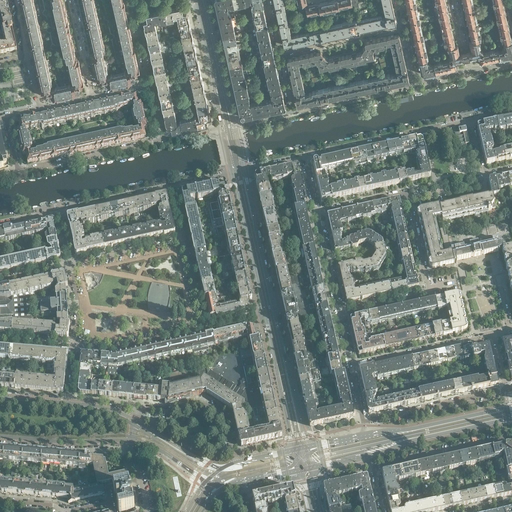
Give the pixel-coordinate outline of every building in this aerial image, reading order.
[(64,3),(64,2),(63,1),(62,0),(52,0),(53,1),(51,2),(52,3),(53,4),(55,9),(64,7),(64,4),(64,3)] [(235,11),(234,5),(232,0),(214,0),(215,0),(215,1),(216,2),(219,15),(234,12),(235,11)] [(339,8),(337,0),(334,0),(331,1),(333,9),(339,8)] [(359,7),(357,0),(350,0),(352,5),(352,8),(359,7)] [(416,5),(415,3),(415,1),(414,1),(413,0),(404,0),(405,1),(407,9),(406,10),(407,11),(408,13),(416,11),(415,5),(416,5)] [(474,10),(474,8),(474,6),(473,6),(471,0),(463,2),(463,4),(463,5),(464,7),(465,14),(465,16),(466,17),(466,18),(475,17),(474,11),(474,10)] [(503,5),(502,0),(493,0),(494,1),(493,1),(494,5),(495,5),(496,11),(504,9),(504,7),(504,6),(503,5)] [(96,8),(96,6),(94,6),(93,1),(83,3),(84,6),(83,7),(83,8),(84,8),(86,15),(96,13),(95,9),(96,8)] [(333,9),(331,1),(324,2),(326,11),(333,9)] [(393,9),(391,1),(382,3),(384,10),(388,9),(388,10),(393,9)] [(326,11),(324,2),(318,4),(320,12),(326,11)] [(307,15),(305,6),(305,4),(298,5),(301,19),(308,18),(307,15)] [(320,12),(318,4),(312,5),(313,12),(317,11),(318,12),(320,12)] [(11,19),(11,18),(8,5),(0,6),(0,11),(2,20),(11,19)] [(35,12),(36,11),(36,10),(34,9),(33,5),(24,7),(26,19),(36,17),(35,12)] [(128,21),(126,14),(124,5),(114,7),(113,8),(113,10),(115,10),(116,13),(114,14),(115,18),(117,18),(118,21),(116,22),(116,23),(118,24),(128,21)] [(313,12),(312,5),(305,6),(307,15),(309,14),(309,13),(313,12)] [(187,12),(186,7),(185,7),(184,6),(175,8),(174,8),(172,8),(173,15),(178,15),(177,14),(187,12)] [(265,17),(263,6),(254,8),(255,13),(255,14),(257,21),(261,20),(260,18),(265,17)] [(285,14),(284,10),(285,9),(285,6),(275,8),(277,15),(285,14)] [(449,18),(448,13),(447,10),(448,9),(447,8),(446,6),(438,8),(439,14),(438,14),(439,18),(440,18),(441,24),(450,22),(449,21),(450,19),(449,18)] [(67,20),(65,12),(66,12),(66,10),(65,10),(64,7),(55,9),(56,15),(54,16),(55,17),(56,18),(57,22),(67,20)] [(174,18),(173,15),(172,8),(168,9),(167,10),(164,11),(166,20),(174,18)] [(507,21),(506,16),(505,13),(506,12),(505,11),(504,9),(496,11),(497,17),(496,17),(497,21),(498,21),(499,27),(508,25),(507,23),(508,22),(507,21)] [(166,20),(164,11),(161,11),(159,11),(156,12),(157,19),(158,21),(166,20)] [(419,21),(419,19),(418,17),(417,17),(416,11),(408,13),(408,15),(408,16),(409,17),(410,25),(410,26),(411,28),(411,29),(420,27),(418,21),(419,21)] [(157,19),(156,12),(153,12),(153,13),(152,13),(143,15),(143,16),(144,21),(152,19),(153,20),(157,19)] [(189,18),(188,15),(188,16),(187,14),(187,12),(177,14),(178,15),(179,21),(189,18)] [(235,34),(233,27),(232,20),(235,19),(234,12),(219,15),(220,22),(227,21),(229,28),(222,29),(223,37),(231,35),(231,36),(235,35),(235,34)] [(97,21),(99,20),(98,18),(97,18),(96,13),(86,15),(89,28),(98,26),(97,21)] [(288,21),(287,17),(286,18),(285,14),(277,15),(279,23),(288,21)] [(396,21),(394,16),(390,17),(390,15),(386,16),(387,18),(385,18),(386,24),(395,22),(396,22),(396,21)] [(386,24),(385,18),(383,17),(381,17),(381,16),(376,17),(377,21),(379,21),(380,26),(386,24)] [(37,23),(36,17),(26,19),(27,22),(26,22),(27,26),(28,26),(37,23)] [(268,25),(267,22),(266,22),(265,17),(260,18),(261,20),(257,21),(256,21),(258,30),(263,29),(263,31),(268,30),(267,25),(268,25)] [(380,26),(379,21),(377,21),(376,17),(370,18),(371,23),(372,22),(373,27),(380,26)] [(478,27),(478,25),(477,22),(476,23),(475,17),(466,18),(467,20),(466,22),(467,23),(469,30),(468,32),(470,33),(470,35),(478,33),(477,27),(478,27)] [(12,27),(11,20),(11,19),(11,18),(11,19),(2,20),(4,29),(12,27)] [(190,26),(189,22),(189,21),(189,22),(189,18),(179,21),(180,24),(179,25),(179,28),(190,26)] [(373,27),(372,22),(371,23),(370,18),(363,20),(365,29),(373,27)] [(154,26),(153,20),(152,19),(144,21),(144,24),(144,25),(145,28),(154,26)] [(70,32),(67,20),(57,22),(58,26),(57,27),(57,29),(59,29),(60,34),(70,32)] [(365,29),(363,20),(356,21),(357,26),(356,26),(357,31),(365,29)] [(129,28),(129,26),(130,25),(129,21),(128,21),(118,24),(120,30),(129,28)] [(229,28),(227,21),(220,22),(222,29),(229,28)] [(288,28),(287,24),(289,24),(288,21),(279,23),(280,30),(288,28)] [(357,31),(356,26),(357,26),(356,21),(349,23),(351,32),(354,31),(355,31),(357,31)] [(452,34),(451,29),(451,27),(451,25),(450,24),(450,22),(441,24),(443,30),(442,30),(442,32),(443,35),(444,34),(445,40),(453,38),(453,37),(454,35),(452,34)] [(41,34),(41,33),(40,30),(39,30),(38,26),(40,25),(39,24),(37,23),(28,26),(31,43),(41,41),(43,40),(42,38),(40,37),(40,35),(41,34)] [(351,32),(349,23),(341,24),(342,29),(344,29),(345,33),(351,32)] [(345,33),(344,29),(342,29),(341,24),(334,26),(335,31),(334,31),(335,35),(345,33)] [(510,37),(510,34),(509,29),(509,28),(508,27),(508,25),(499,27),(501,33),(500,33),(501,37),(502,37),(503,42),(504,43),(511,41),(511,39),(511,38),(510,37)] [(101,38),(100,33),(101,32),(101,30),(99,30),(98,26),(89,28),(90,35),(90,36),(90,37),(91,37),(91,40),(101,38)] [(157,33),(156,30),(155,30),(154,26),(145,28),(145,31),(146,31),(146,33),(146,32),(147,35),(157,33)] [(192,33),(191,29),(191,30),(190,26),(179,28),(180,31),(181,31),(182,35),(192,33)] [(335,35),(334,31),(335,31),(334,26),(327,27),(329,36),(335,35)] [(13,33),(12,28),(12,27),(4,29),(3,29),(4,35),(13,33)] [(329,36),(327,27),(320,29),(320,30),(321,34),(322,34),(323,38),(325,38),(326,38),(326,37),(329,36)] [(423,37),(422,35),(422,33),(421,33),(420,27),(411,29),(412,31),(411,32),(412,33),(414,41),(413,42),(414,44),(415,45),(423,43),(422,38),(423,37)] [(132,40),(129,28),(120,30),(121,35),(119,36),(120,38),(121,38),(122,42),(132,40)] [(291,35),(290,32),(289,32),(288,28),(280,30),(282,37),(291,35)] [(271,42),(268,30),(263,31),(263,29),(258,30),(262,46),(266,45),(266,43),(271,42)] [(323,38),(322,34),(321,34),(320,30),(313,32),(315,40),(323,38)] [(73,41),(72,39),(71,39),(70,32),(60,34),(61,38),(60,39),(60,41),(62,41),(63,47),(73,45),(72,41),(73,41)] [(315,40),(313,32),(309,32),(310,34),(306,35),(308,42),(315,40)] [(17,50),(13,33),(4,35),(6,45),(4,45),(2,45),(1,44),(0,44),(0,54),(16,51),(16,50),(17,50)] [(157,40),(156,36),(157,36),(157,33),(147,35),(147,38),(148,39),(147,39),(148,42),(157,40)] [(193,40),(192,36),(193,36),(192,33),(182,35),(183,38),(182,39),(183,42),(193,40)] [(480,38),(479,35),(480,35),(479,33),(478,33),(470,35),(471,41),(479,40),(480,38)] [(235,39),(234,38),(239,37),(238,34),(235,34),(235,35),(231,36),(231,35),(223,37),(225,44),(235,41),(235,39)] [(308,42),(306,35),(303,35),(303,34),(299,35),(301,43),(308,42)] [(400,42),(399,35),(398,34),(386,36),(387,41),(387,42),(387,44),(391,44),(392,44),(392,45),(396,44),(396,43),(400,42)] [(294,41),(293,37),(292,38),(291,35),(282,37),(284,45),(292,43),(292,44),(292,43),(292,41),(294,41)] [(301,43),(299,35),(295,36),(293,37),(294,41),(292,41),(292,43),(293,45),(301,43)] [(387,44),(387,42),(387,41),(386,36),(376,39),(377,44),(376,44),(377,48),(377,49),(382,48),(382,47),(387,45),(387,44)] [(104,46),(104,44),(102,44),(101,38),(91,40),(92,44),(91,44),(92,46),(93,46),(94,53),(102,51),(104,51),(103,47),(104,46)] [(455,45),(454,41),(453,38),(445,40),(444,40),(444,43),(445,42),(446,46),(448,47),(455,45)] [(377,48),(376,44),(377,44),(376,39),(365,41),(364,42),(365,46),(368,47),(368,49),(367,50),(368,53),(372,52),(372,49),(377,48)] [(135,51),(134,47),(132,40),(122,42),(123,47),(122,48),(122,50),(124,50),(125,55),(135,53),(135,51)] [(160,47),(159,44),(158,44),(157,40),(148,42),(149,45),(149,47),(150,49),(160,47)] [(195,47),(194,44),(193,40),(183,42),(183,45),(184,45),(185,49),(195,47)] [(479,47),(478,42),(479,42),(479,40),(471,41),(469,42),(470,49),(479,47)] [(43,47),(41,41),(31,43),(32,47),(33,49),(43,47)] [(241,47),(240,44),(235,45),(236,44),(235,41),(225,44),(227,51),(234,49),(234,48),(238,47),(238,48),(241,47)] [(510,56),(511,53),(511,42),(511,43),(511,41),(504,43),(505,48),(506,49),(506,50),(505,50),(504,49),(498,50),(500,58),(502,58),(503,58),(505,57),(510,56)] [(273,50),(272,46),(272,47),(271,42),(266,43),(266,45),(262,46),(264,55),(268,54),(269,56),(274,55),(273,50)] [(402,51),(400,42),(396,43),(396,44),(392,45),(393,48),(392,48),(392,52),(394,51),(397,50),(397,52),(402,51)] [(426,53),(426,51),(425,49),(423,43),(415,45),(415,47),(415,48),(416,50),(417,57),(417,58),(418,60),(418,61),(426,60),(427,59),(425,54),(426,53)] [(457,44),(455,45),(448,47),(448,49),(449,49),(450,53),(459,51),(457,44)] [(75,57),(74,50),(74,49),(74,48),(73,48),(73,45),(63,47),(64,52),(63,53),(63,55),(65,55),(66,59),(68,59),(75,57)] [(368,53),(367,50),(368,49),(368,47),(365,46),(361,52),(364,54),(363,54),(364,59),(369,58),(369,59),(374,58),(372,52),(368,53)] [(44,55),(46,54),(45,52),(44,52),(43,47),(33,49),(36,62),(45,59),(44,55)] [(160,54),(159,50),(161,50),(160,47),(150,49),(151,52),(150,52),(151,53),(150,53),(151,56),(160,54)] [(196,54),(195,50),(196,50),(196,49),(195,49),(195,47),(185,49),(186,53),(185,53),(186,56),(196,54)] [(240,55),(238,48),(238,47),(234,48),(234,49),(227,51),(228,57),(228,58),(240,55)] [(466,58),(469,57),(477,56),(479,56),(479,61),(479,62),(481,63),(482,62),(488,61),(486,52),(483,53),(483,52),(479,50),(479,47),(470,49),(471,51),(470,51),(469,51),(469,52),(462,53),(461,53),(460,54),(459,54),(459,51),(450,53),(451,56),(449,60),(449,61),(446,61),(448,70),(454,68),(455,69),(456,67),(456,66),(455,62),(455,60),(463,59),(466,58)] [(404,57),(402,51),(397,52),(397,50),(394,51),(394,55),(393,56),(394,59),(404,57)] [(500,58),(498,50),(497,50),(494,51),(494,50),(490,51),(490,52),(486,52),(488,61),(489,61),(491,60),(497,59),(499,59),(500,58)] [(103,57),(102,51),(94,53),(93,53),(94,56),(93,56),(93,57),(92,57),(93,59),(94,62),(103,60),(102,58),(103,57)] [(320,58),(322,55),(321,52),(320,51),(309,54),(310,59),(311,58),(312,62),(317,61),(318,64),(322,63),(322,60),(321,59),(320,58)] [(365,61),(364,59),(363,54),(364,54),(361,52),(354,54),(355,62),(360,61),(360,62),(365,61)] [(138,65),(135,53),(125,55),(126,60),(125,61),(125,63),(127,63),(128,67),(129,67),(138,65)] [(163,61),(162,58),(161,58),(160,54),(151,56),(152,59),(152,61),(153,61),(153,63),(163,61)] [(198,61),(197,58),(196,54),(186,56),(186,59),(187,59),(188,63),(198,61)] [(276,66),(274,55),(269,56),(268,54),(264,55),(267,70),(272,69),(271,67),(276,66)] [(312,63),(312,62),(311,58),(310,59),(309,54),(299,56),(300,61),(301,61),(301,63),(302,64),(307,63),(308,64),(312,63)] [(355,62),(354,54),(345,55),(347,65),(351,64),(351,63),(355,62)] [(241,63),(240,55),(228,58),(230,65),(237,63),(237,64),(242,63),(241,63)] [(327,62),(328,59),(322,55),(320,58),(321,59),(322,60),(322,63),(318,64),(319,70),(324,69),(323,68),(328,67),(327,62)] [(347,65),(345,55),(336,57),(338,66),(342,65),(343,66),(347,65)] [(301,63),(301,61),(300,61),(299,56),(288,58),(287,58),(287,59),(288,66),(293,65),(293,66),(297,66),(297,65),(298,64),(301,63)] [(80,63),(79,59),(77,59),(76,57),(75,57),(68,59),(69,64),(70,65),(70,66),(79,64),(79,63),(80,63)] [(338,66),(336,57),(328,59),(327,62),(328,67),(329,69),(333,68),(333,67),(338,66)] [(405,63),(404,57),(394,59),(395,62),(396,62),(397,66),(400,65),(400,64),(405,63)] [(47,67),(48,66),(48,64),(46,64),(45,59),(36,62),(37,68),(36,68),(37,72),(38,72),(38,74),(48,72),(47,67)] [(105,67),(107,67),(107,65),(105,64),(104,60),(103,60),(94,62),(97,74),(106,72),(105,67)] [(436,72),(434,65),(428,66),(428,67),(427,67),(427,66),(427,65),(426,60),(418,61),(419,63),(418,65),(419,66),(421,71),(426,75),(431,73),(433,74),(434,73),(436,72)] [(163,68),(163,65),(164,64),(163,61),(153,63),(154,66),(154,67),(153,67),(154,70),(163,68)] [(200,68),(199,64),(198,61),(188,63),(190,70),(200,68)] [(448,70),(446,61),(442,62),(442,61),(438,62),(438,63),(435,64),(434,65),(436,72),(437,73),(438,72),(445,70),(447,71),(448,70)] [(241,67),(240,67),(245,65),(244,62),(241,63),(242,63),(237,64),(237,63),(230,65),(231,72),(242,70),(241,67)] [(407,72),(405,63),(400,64),(400,65),(397,66),(396,66),(396,69),(398,69),(398,73),(402,72),(402,73),(407,72)] [(82,77),(79,64),(70,66),(69,67),(70,71),(69,72),(69,74),(71,74),(72,78),(73,79),(82,77)] [(21,76),(23,76),(23,80),(23,81),(24,85),(26,84),(23,65),(17,66),(17,68),(14,68),(13,67),(11,67),(11,70),(16,69),(16,73),(21,73),(21,76)] [(138,74),(137,72),(140,71),(139,67),(138,67),(138,65),(129,67),(130,72),(132,79),(134,79),(135,78),(135,76),(134,76),(134,75),(138,74)] [(300,72),(299,69),(298,69),(297,66),(293,66),(293,65),(288,66),(290,75),(295,74),(295,73),(299,72),(300,72)] [(278,74),(278,72),(277,72),(276,66),(271,67),(272,69),(267,70),(269,79),(274,78),(274,80),(279,79),(278,74)] [(165,75),(163,68),(154,70),(156,77),(165,75)] [(201,75),(200,71),(200,68),(190,70),(191,74),(190,74),(190,77),(201,75)] [(247,76),(247,72),(242,73),(242,72),(242,70),(231,72),(232,72),(233,79),(240,78),(240,76),(244,75),(244,76),(247,76)] [(132,81),(132,79),(130,72),(127,72),(126,71),(124,71),(124,73),(122,73),(124,83),(127,82),(127,83),(129,83),(129,82),(132,81)] [(50,80),(51,79),(51,77),(49,77),(48,72),(38,74),(41,87),(50,85),(51,84),(50,80)] [(108,84),(106,77),(107,77),(106,72),(97,74),(97,77),(97,78),(97,79),(98,79),(98,80),(100,80),(100,82),(104,82),(104,84),(105,85),(106,85),(108,84)] [(301,79),(301,76),(299,76),(299,72),(295,73),(295,74),(290,75),(292,81),(301,79)] [(408,79),(407,72),(402,73),(402,72),(398,73),(399,74),(396,75),(398,82),(408,80),(408,79)] [(124,83),(122,73),(115,75),(117,85),(124,83)] [(117,85),(115,75),(113,75),(112,74),(110,74),(110,76),(107,77),(106,77),(108,84),(109,87),(112,86),(114,86),(114,85),(117,85)] [(398,82),(396,75),(394,75),(393,74),(389,75),(389,74),(385,75),(387,80),(388,79),(389,84),(398,82)] [(168,82),(167,79),(166,79),(165,75),(156,77),(157,84),(168,82)] [(203,82),(202,79),(201,75),(190,77),(191,80),(192,80),(193,84),(203,82)] [(246,84),(244,76),(244,75),(240,76),(240,78),(233,79),(235,86),(234,86),(246,84)] [(389,84),(388,79),(387,80),(385,75),(382,75),(383,77),(378,78),(379,81),(378,81),(379,86),(389,84)] [(82,86),(82,84),(84,83),(83,79),(82,77),(73,79),(74,84),(76,91),(77,91),(78,92),(79,91),(80,89),(79,88),(79,87),(82,86)] [(282,91),(280,84),(279,79),(274,80),(274,78),(269,79),(271,87),(273,93),(282,91)] [(373,88),(372,83),(371,83),(370,78),(367,79),(367,80),(363,81),(364,85),(363,85),(364,90),(373,88)] [(379,86),(378,81),(379,81),(378,78),(373,79),(373,78),(370,78),(371,83),(372,83),(373,88),(379,86)] [(302,87),(301,83),(302,82),(301,79),(292,81),(293,88),(298,87),(298,88),(302,87)] [(364,90),(363,85),(364,85),(363,81),(358,82),(357,81),(354,82),(355,83),(355,87),(356,86),(357,91),(364,90)] [(168,89),(167,86),(168,85),(168,82),(157,84),(159,91),(168,89)] [(204,89),(203,85),(203,82),(193,84),(194,88),(193,88),(193,91),(204,89)] [(76,91),(74,84),(71,85),(70,83),(68,83),(68,85),(66,86),(68,95),(71,95),(72,95),(73,95),(74,94),(74,95),(74,94),(76,94),(76,91)] [(348,93),(347,88),(348,88),(347,83),(344,84),(344,85),(339,86),(340,90),(341,90),(342,94),(348,93)] [(357,91),(356,86),(355,87),(355,83),(350,84),(350,83),(347,83),(348,88),(347,88),(348,93),(357,91)] [(248,92),(248,91),(246,84),(234,86),(236,93),(243,92),(244,93),(248,92)] [(53,97),(51,89),(50,85),(41,87),(42,89),(41,89),(42,89),(41,90),(41,92),(42,92),(42,93),(44,92),(45,95),(48,94),(49,95),(48,96),(49,97),(51,98),(52,97),(53,97)] [(61,97),(59,87),(57,88),(56,86),(54,87),(54,88),(51,89),(53,97),(53,99),(55,98),(56,99),(56,98),(57,99),(58,98),(59,98),(59,97),(61,97)] [(68,95),(66,86),(59,87),(61,97),(68,95)] [(342,94),(341,90),(340,90),(339,86),(335,87),(335,86),(331,87),(332,92),(331,92),(332,97),(342,94)] [(303,94),(302,90),(304,90),(303,87),(302,87),(298,88),(298,87),(293,88),(295,97),(300,96),(300,94),(303,94)] [(332,97),(331,92),(332,92),(331,87),(328,87),(329,89),(323,90),(324,93),(325,93),(326,98),(332,97)] [(171,96),(170,93),(169,93),(168,89),(159,91),(160,98),(171,96)] [(207,99),(205,93),(204,89),(193,91),(194,94),(195,94),(197,102),(196,102),(197,105),(207,103),(206,99),(207,99)] [(326,98),(325,93),(324,93),(323,90),(319,91),(319,89),(316,90),(317,95),(316,95),(317,100),(326,98)] [(247,96),(246,95),(252,94),(251,90),(248,91),(248,92),(244,93),(243,92),(236,93),(238,100),(247,98),(248,98),(247,96)] [(317,100),(316,95),(317,95),(316,90),(313,91),(313,92),(308,93),(309,94),(306,95),(307,102),(317,100)] [(283,99),(282,91),(273,93),(272,93),(273,98),(275,98),(275,101),(283,99)] [(307,102),(306,95),(304,95),(303,94),(300,94),(300,96),(295,97),(297,103),(298,104),(307,102)] [(138,104),(136,96),(128,97),(130,106),(133,106),(137,105),(137,104),(138,104)] [(171,103),(170,100),(172,99),(171,96),(160,98),(162,105),(171,103)] [(130,106),(128,97),(124,98),(123,98),(122,98),(121,99),(123,108),(130,106)] [(261,112),(259,103),(250,105),(248,104),(247,98),(238,100),(238,101),(237,101),(237,102),(238,103),(238,104),(241,114),(240,114),(240,115),(240,116),(241,116),(242,117),(243,117),(244,117),(244,116),(261,112)] [(285,104),(283,99),(275,101),(275,98),(273,98),(272,100),(273,103),(275,102),(277,109),(282,108),(283,108),(284,108),(285,107),(285,106),(286,106),(285,105),(285,104)] [(123,108),(121,99),(120,99),(119,99),(119,100),(118,99),(118,100),(108,102),(111,112),(115,111),(116,112),(117,112),(118,110),(120,110),(119,109),(123,108)] [(277,109),(275,102),(273,103),(272,100),(267,101),(269,111),(277,109)] [(111,112),(108,102),(107,101),(106,102),(105,102),(105,103),(102,103),(101,103),(99,103),(99,104),(98,104),(96,105),(98,114),(104,113),(105,115),(106,114),(106,113),(111,112)] [(269,111),(267,101),(259,103),(261,112),(269,111)] [(142,109),(143,109),(143,107),(142,107),(141,103),(138,104),(137,104),(137,105),(133,106),(134,110),(132,110),(132,112),(131,113),(131,115),(133,115),(143,113),(143,110),(142,109)] [(174,110),(173,107),(172,107),(171,103),(162,105),(163,112),(174,110)] [(209,110),(208,107),(207,103),(197,105),(197,109),(198,108),(199,112),(209,110)] [(98,114),(96,105),(94,105),(93,105),(91,105),(91,106),(90,105),(90,106),(87,107),(87,106),(87,107),(86,106),(84,106),(84,107),(83,107),(86,117),(90,116),(91,117),(92,117),(93,116),(98,114)] [(86,117),(83,107),(71,110),(73,120),(79,119),(79,120),(81,120),(81,118),(86,117)] [(73,120),(71,110),(70,110),(68,110),(68,111),(68,110),(68,111),(64,112),(64,111),(64,112),(63,111),(61,111),(61,112),(58,113),(60,123),(66,121),(67,123),(68,122),(69,121),(73,120)] [(174,117),(174,114),(175,113),(174,110),(163,112),(165,120),(174,117)] [(210,117),(209,113),(210,113),(209,110),(199,112),(201,118),(201,119),(210,117)] [(60,123),(58,113),(56,113),(55,113),(53,113),(53,114),(49,115),(49,114),(49,115),(48,114),(47,115),(46,115),(46,116),(48,125),(52,124),(53,126),(55,125),(55,124),(60,123)] [(144,119),(143,113),(133,115),(134,121),(144,119)] [(48,125),(46,116),(36,118),(36,117),(36,118),(35,117),(34,117),(33,118),(35,127),(39,126),(39,127),(41,127),(42,128),(44,128),(44,126),(48,125)] [(176,124),(174,117),(165,120),(166,123),(166,122),(166,124),(167,124),(167,126),(176,125),(176,124)] [(198,126),(196,119),(196,117),(188,118),(190,127),(194,126),(195,127),(198,126)] [(211,122),(210,117),(201,119),(201,118),(196,119),(198,126),(201,126),(201,125),(210,123),(211,122)] [(35,127),(33,118),(32,118),(31,118),(31,119),(30,119),(26,120),(28,129),(35,127)] [(190,127),(188,118),(180,120),(180,123),(182,130),(185,129),(185,128),(190,127)] [(146,124),(146,123),(145,123),(146,122),(145,122),(144,119),(134,121),(133,122),(133,123),(135,124),(135,126),(137,125),(138,129),(142,128),(143,130),(144,129),(147,129),(146,126),(146,125),(146,124)] [(511,130),(511,123),(511,119),(503,120),(506,131),(511,130)] [(28,129),(26,120),(18,122),(20,130),(21,130),(21,131),(26,130),(25,129),(28,129)] [(506,131),(503,120),(496,122),(498,132),(499,133),(506,131)] [(498,132),(496,122),(495,122),(494,122),(493,122),(493,123),(487,124),(489,132),(489,133),(494,131),(494,132),(498,132)] [(182,130),(180,123),(176,124),(176,125),(167,126),(168,131),(170,132),(178,130),(179,130),(182,130)] [(489,132),(487,124),(483,125),(483,124),(482,124),(481,125),(478,126),(477,127),(478,129),(477,130),(477,131),(478,132),(479,134),(487,133),(489,132)] [(146,138),(144,129),(143,130),(142,128),(138,129),(138,130),(136,130),(138,139),(146,138)] [(469,147),(466,133),(465,129),(458,130),(459,133),(453,134),(457,150),(459,149),(465,147),(466,148),(470,147),(469,147)] [(28,135),(28,133),(26,134),(26,130),(21,131),(21,130),(20,130),(17,131),(18,134),(17,134),(18,134),(17,135),(18,136),(18,137),(19,137),(19,140),(29,138),(30,137),(30,135),(28,135)] [(130,141),(128,132),(125,132),(125,131),(123,132),(122,130),(121,131),(121,132),(116,133),(118,144),(119,144),(121,144),(121,143),(122,143),(130,141)] [(138,139),(136,130),(128,132),(130,141),(131,141),(132,141),(134,141),(134,140),(134,141),(135,140),(138,139)] [(118,144),(116,133),(112,134),(111,133),(109,133),(109,135),(104,136),(106,146),(115,144),(116,145),(116,144),(117,145),(118,145),(118,144)] [(490,137),(488,136),(487,137),(487,133),(479,134),(481,142),(490,140),(490,137)] [(106,146),(104,136),(99,137),(98,135),(97,136),(97,137),(92,138),(95,149),(96,149),(98,149),(98,148),(99,149),(99,148),(101,148),(102,148),(104,148),(104,147),(105,147),(106,146)] [(95,149),(92,138),(92,137),(90,137),(90,139),(87,140),(86,138),(82,139),(82,141),(78,141),(78,140),(75,140),(76,142),(78,153),(95,149)] [(30,144),(29,138),(19,140),(20,146),(30,144)] [(425,152),(422,139),(421,138),(415,140),(418,150),(418,153),(425,152)] [(418,150),(415,140),(407,141),(410,152),(410,154),(418,153),(418,150)] [(492,148),(490,140),(481,142),(482,150),(492,148)] [(78,153),(76,142),(72,143),(71,141),(69,142),(69,143),(64,144),(66,155),(69,155),(70,155),(71,155),(72,154),(74,153),(75,154),(75,153),(75,154),(77,154),(77,153),(78,153)] [(410,152),(407,141),(400,143),(402,153),(402,154),(410,152)] [(402,153),(400,143),(393,145),(395,154),(402,153)] [(31,153),(30,149),(31,148),(31,147),(32,146),(32,144),(30,144),(20,146),(21,149),(21,150),(21,152),(22,152),(22,153),(23,156),(26,155),(27,155),(26,154),(31,153)] [(66,155),(64,144),(59,146),(58,144),(57,144),(57,146),(52,147),(55,158),(57,158),(57,157),(57,158),(58,157),(66,155)] [(395,154),(393,145),(385,146),(388,156),(395,154)] [(55,158),(52,147),(48,148),(47,146),(45,147),(45,149),(43,149),(43,150),(40,151),(43,160),(51,158),(52,159),(52,158),(52,159),(54,159),(54,158),(55,158)] [(388,156),(385,146),(378,148),(380,158),(388,156)] [(380,158),(378,148),(371,149),(373,159),(380,158)] [(492,155),(491,152),(492,152),(492,151),(492,148),(482,150),(484,157),(492,155)] [(373,159),(371,149),(364,151),(366,161),(373,159)] [(511,159),(511,154),(511,155),(509,149),(503,151),(503,152),(505,161),(511,159)] [(43,160),(40,151),(33,153),(35,162),(38,161),(39,162),(39,161),(40,162),(41,161),(42,161),(42,160),(43,160)] [(366,161),(364,151),(356,153),(359,162),(366,161)] [(427,160),(425,152),(418,153),(418,154),(416,155),(417,158),(416,158),(417,162),(427,160)] [(505,161),(503,152),(499,152),(499,153),(493,155),(494,155),(495,163),(505,161)] [(35,162),(33,153),(31,153),(26,154),(27,155),(26,155),(27,164),(35,162)] [(359,162),(356,153),(349,154),(351,164),(359,162)] [(351,164),(349,154),(341,156),(343,166),(351,164)] [(494,155),(492,155),(484,157),(485,164),(486,164),(486,165),(495,163),(494,155)] [(343,166),(341,156),(334,158),(336,168),(343,166)] [(336,168),(334,158),(326,159),(328,169),(336,168)] [(328,169),(326,159),(318,161),(320,171),(325,170),(328,169)] [(429,168),(427,160),(417,162),(419,170),(429,168)] [(320,171),(318,161),(315,162),(314,162),(314,163),(313,163),(313,164),(313,165),(316,177),(325,175),(326,174),(325,170),(320,171)] [(301,176),(299,167),(297,166),(285,169),(287,178),(292,177),(292,176),(294,176),(294,178),(300,176),(301,176)] [(430,176),(429,168),(419,170),(420,175),(421,179),(430,177),(430,176)] [(287,178),(285,169),(277,170),(279,180),(283,180),(283,181),(287,180),(287,178)] [(279,180),(277,170),(269,172),(271,180),(271,183),(276,182),(275,181),(279,180)] [(267,181),(271,180),(269,172),(256,175),(255,176),(255,177),(257,187),(257,188),(257,189),(268,187),(267,181)] [(407,182),(405,175),(405,172),(396,174),(399,184),(407,182)] [(399,184),(396,174),(396,173),(394,174),(394,175),(390,176),(392,186),(399,184)] [(421,179),(420,175),(414,176),(413,173),(405,175),(407,182),(421,179)] [(328,183),(327,179),(326,179),(325,175),(316,177),(318,185),(328,183)] [(392,186),(390,176),(386,177),(386,175),(383,176),(386,188),(389,187),(389,186),(392,186)] [(302,183),(300,176),(294,178),(294,180),(292,181),(291,183),(292,186),(303,184),(302,183)] [(386,188),(383,176),(381,177),(381,178),(377,179),(379,189),(382,188),(386,188)] [(509,186),(507,176),(501,177),(503,188),(509,186)] [(503,188),(501,177),(495,178),(497,189),(503,188)] [(379,189),(377,179),(373,180),(372,178),(369,179),(372,190),(379,189)] [(497,189),(495,178),(490,179),(489,180),(492,195),(498,194),(497,189)] [(372,190),(369,179),(367,180),(367,181),(363,182),(365,192),(372,190)] [(365,192),(363,182),(360,183),(359,181),(356,182),(359,193),(365,192)] [(227,192),(225,184),(225,183),(224,182),(223,182),(220,183),(219,183),(219,182),(218,182),(218,183),(217,183),(217,184),(211,185),(211,184),(211,185),(213,194),(220,192),(220,194),(223,194),(223,193),(227,192)] [(359,193),(356,182),(354,183),(354,184),(350,185),(352,195),(359,193)] [(328,191),(327,187),(328,186),(328,183),(318,185),(320,194),(328,192),(328,191)] [(304,192),(303,188),(302,186),(303,185),(303,184),(292,186),(293,189),(294,189),(295,194),(304,192)] [(352,195),(350,185),(346,186),(346,184),(343,185),(345,196),(346,197),(349,196),(349,195),(352,195)] [(213,194),(211,185),(210,185),(205,186),(204,186),(203,186),(202,186),(202,187),(201,187),(196,188),(195,188),(197,197),(198,199),(213,195),(213,194)] [(342,197),(346,197),(345,196),(343,185),(340,186),(341,187),(337,188),(339,198),(342,197)] [(279,202),(277,194),(272,195),(271,191),(269,191),(268,187),(257,190),(258,191),(259,197),(259,198),(260,198),(261,204),(261,205),(261,206),(272,204),(279,202)] [(197,197),(195,188),(194,188),(194,189),(189,190),(188,189),(187,189),(187,190),(186,190),(182,191),(181,193),(183,201),(183,202),(188,201),(191,201),(190,198),(197,197)] [(339,198),(337,188),(330,189),(330,190),(332,199),(339,198)] [(332,199),(330,190),(328,191),(328,192),(320,194),(321,202),(332,199)] [(229,200),(228,195),(228,194),(228,193),(227,192),(223,193),(223,194),(220,194),(221,196),(220,196),(218,198),(219,202),(229,200)] [(306,199),(304,192),(295,194),(294,194),(295,201),(306,199)] [(169,207),(167,196),(165,195),(159,196),(160,205),(161,209),(169,207)] [(480,198),(479,198),(482,211),(488,210),(489,211),(490,210),(490,209),(495,208),(492,195),(492,196),(491,195),(490,196),(480,198)] [(160,205),(159,196),(152,198),(154,208),(156,207),(157,207),(157,206),(160,205)] [(154,208),(152,198),(145,200),(147,211),(151,210),(151,209),(154,208)] [(482,211),(479,198),(478,199),(477,198),(476,199),(468,201),(467,201),(466,201),(469,215),(474,214),(474,213),(482,211)] [(307,205),(306,199),(295,201),(297,208),(305,206),(304,205),(307,205)] [(147,211),(145,200),(138,201),(140,211),(143,210),(143,212),(147,211)] [(232,216),(229,200),(219,202),(220,206),(218,207),(220,215),(222,214),(223,218),(232,216)] [(140,211),(138,201),(133,202),(131,202),(130,202),(130,203),(133,214),(137,213),(136,212),(140,211)] [(195,208),(194,204),(192,202),(191,202),(191,201),(188,201),(183,202),(183,203),(183,204),(183,205),(184,205),(185,210),(195,208)] [(469,215),(466,201),(465,201),(464,202),(455,204),(454,203),(454,204),(453,204),(452,204),(453,204),(455,217),(463,215),(463,216),(469,215)] [(133,214),(130,203),(130,202),(128,204),(124,205),(126,214),(129,213),(129,215),(133,214)] [(389,207),(387,202),(380,204),(382,213),(386,212),(386,211),(388,210),(388,209),(388,208),(389,207)] [(274,212),(272,204),(261,206),(261,207),(262,207),(262,208),(263,214),(273,212),(274,212)] [(382,213),(380,204),(372,205),(374,215),(375,216),(377,215),(377,214),(382,213)] [(401,212),(400,205),(400,204),(392,206),(392,207),(391,207),(392,210),(391,211),(391,214),(401,212)] [(455,217),(453,204),(452,204),(441,207),(440,207),(439,207),(441,218),(442,220),(455,217)] [(126,214),(124,205),(117,206),(119,217),(123,216),(123,215),(126,214)] [(374,215),(372,205),(364,207),(367,218),(371,217),(371,216),(374,215)] [(119,217),(117,206),(109,208),(112,217),(115,217),(115,218),(119,217)] [(306,214),(305,206),(297,208),(294,209),(296,217),(306,214)] [(440,255),(432,220),(441,218),(439,207),(439,206),(429,208),(421,210),(420,210),(419,211),(418,212),(417,213),(418,215),(418,217),(418,218),(419,218),(419,220),(419,221),(419,222),(420,223),(420,226),(421,226),(421,229),(421,230),(422,232),(422,234),(423,235),(423,237),(423,238),(424,240),(423,242),(424,243),(425,243),(425,245),(425,246),(424,247),(426,248),(425,251),(426,251),(427,254),(426,255),(428,257),(427,259),(428,259),(428,260),(429,262),(428,263),(430,265),(429,267),(430,268),(432,268),(432,269),(433,269),(435,268),(454,264),(452,252),(440,255)] [(171,213),(170,211),(169,207),(161,209),(160,209),(159,210),(160,212),(158,212),(159,216),(171,214),(171,213)] [(197,218),(196,214),(195,211),(197,211),(196,207),(195,208),(185,210),(186,215),(186,216),(186,217),(187,218),(188,224),(199,222),(198,217),(197,218)] [(367,218),(364,207),(357,209),(359,218),(362,218),(363,219),(367,218)] [(105,220),(102,209),(102,208),(100,210),(96,211),(98,220),(101,220),(101,221),(105,220)] [(112,217),(109,208),(105,209),(102,208),(102,209),(105,220),(109,220),(109,218),(112,217)] [(359,218),(357,209),(349,210),(352,221),(356,220),(356,219),(359,218)] [(352,221),(349,210),(342,212),(344,222),(347,221),(347,222),(352,221)] [(98,220),(96,211),(88,212),(91,224),(95,223),(94,221),(98,220)] [(91,224),(88,212),(82,214),(84,224),(87,223),(87,224),(91,224)] [(276,221),(275,216),(274,217),(273,212),(263,214),(265,223),(276,221)] [(344,222),(342,212),(335,214),(336,220),(337,220),(338,225),(340,225),(340,223),(344,222)] [(403,220),(402,214),(401,212),(391,214),(391,217),(392,217),(394,222),(403,220)] [(84,224),(82,214),(81,213),(74,215),(76,224),(80,223),(81,224),(84,224)] [(172,222),(172,221),(171,217),(171,214),(159,216),(160,221),(161,220),(162,223),(163,224),(165,223),(172,222)] [(308,223),(306,214),(296,217),(298,225),(308,223)] [(338,225),(337,220),(336,220),(335,214),(327,215),(327,216),(330,227),(338,225)] [(76,224),(74,215),(68,216),(67,218),(70,229),(77,227),(76,224)] [(234,225),(233,217),(232,217),(232,216),(223,218),(215,220),(211,221),(212,227),(213,230),(217,229),(223,227),(234,225)] [(55,232),(53,224),(54,223),(54,221),(52,220),(45,221),(47,231),(48,234),(55,232)] [(405,227),(403,220),(394,222),(395,227),(394,227),(394,230),(405,227)] [(47,231),(45,221),(38,223),(41,234),(44,233),(44,232),(47,231)] [(175,233),(172,221),(172,222),(165,223),(166,226),(168,235),(174,234),(175,233)] [(277,228),(276,225),(277,225),(276,221),(265,223),(267,231),(277,228)] [(200,233),(200,230),(199,225),(200,225),(199,222),(188,224),(190,230),(190,231),(189,231),(189,232),(189,233),(190,233),(190,234),(192,240),(203,237),(202,233),(200,233)] [(41,234),(38,223),(31,224),(33,234),(36,233),(36,235),(41,234)] [(310,231),(308,223),(298,225),(300,233),(310,231)] [(34,237),(31,224),(24,226),(27,237),(27,239),(31,238),(31,237),(34,237)] [(161,237),(158,226),(155,227),(155,225),(151,226),(154,238),(160,236),(160,237),(161,237)] [(236,233),(235,229),(234,225),(223,227),(223,231),(226,231),(226,235),(236,233)] [(343,230),(342,228),(340,228),(340,225),(338,225),(330,227),(331,233),(341,231),(343,230)] [(27,237),(24,226),(18,227),(20,237),(22,236),(23,238),(27,237)] [(154,238),(151,226),(147,227),(147,229),(144,229),(146,239),(154,238)] [(168,235),(166,226),(161,227),(161,226),(160,226),(158,226),(161,237),(168,235)] [(20,237),(18,227),(11,229),(13,240),(17,239),(16,238),(20,237)] [(83,233),(82,230),(80,230),(80,228),(79,227),(77,227),(70,229),(72,236),(83,233)] [(407,235),(405,229),(405,227),(394,230),(395,232),(396,232),(397,237),(407,235)] [(280,236),(278,228),(277,228),(267,231),(269,239),(279,237),(280,236)] [(13,240),(11,229),(4,230),(6,240),(8,240),(9,241),(13,240)] [(140,242),(137,229),(133,230),(133,232),(130,232),(132,242),(137,241),(139,242),(140,242)] [(146,239),(144,229),(141,230),(140,229),(137,229),(140,242),(142,240),(146,239)] [(312,239),(310,231),(300,233),(302,241),(312,239)] [(341,239),(341,236),(342,236),(341,231),(331,233),(333,243),(341,241),(340,239),(341,239)] [(56,239),(55,232),(48,234),(47,234),(46,235),(46,236),(45,237),(46,241),(47,241),(56,239)] [(125,244),(123,232),(119,233),(119,235),(116,236),(118,246),(125,244)] [(132,242),(130,232),(126,233),(126,232),(123,232),(125,244),(132,242)] [(370,245),(376,236),(369,232),(364,233),(366,243),(367,242),(370,245)] [(83,240),(82,238),(83,238),(83,233),(72,236),(73,243),(80,242),(82,241),(83,240)] [(238,241),(236,233),(226,235),(227,239),(225,240),(226,244),(238,241)] [(366,243),(364,233),(357,235),(358,236),(359,244),(366,243)] [(118,246),(116,236),(112,236),(112,235),(109,236),(111,248),(114,247),(118,246)] [(408,243),(407,235),(397,237),(398,243),(397,243),(398,245),(408,243)] [(111,248),(109,236),(104,237),(105,238),(102,239),(104,249),(108,248),(111,248)] [(359,244),(358,236),(349,238),(349,239),(351,249),(357,247),(359,244)] [(384,245),(383,241),(376,236),(370,245),(374,247),(384,245)] [(205,248),(204,245),(203,245),(202,241),(203,240),(203,237),(192,240),(193,246),(193,247),(193,248),(194,249),(195,254),(205,252),(204,249),(205,248)] [(280,243),(279,237),(269,239),(268,239),(271,249),(282,246),(281,242),(280,243)] [(104,249),(102,239),(98,239),(98,238),(94,239),(97,250),(104,249)] [(498,251),(498,250),(500,249),(500,250),(502,249),(500,238),(488,241),(488,244),(479,246),(478,239),(469,241),(470,245),(451,250),(452,252),(454,264),(455,264),(456,264),(457,264),(457,263),(456,261),(498,251)] [(58,247),(56,239),(47,241),(49,248),(50,249),(51,249),(58,247)] [(97,250),(94,239),(90,240),(90,241),(87,242),(90,252),(97,250)] [(314,247),(312,239),(302,241),(303,249),(314,247)] [(351,249),(349,239),(346,240),(346,241),(344,241),(344,242),(341,242),(343,251),(351,249)] [(240,250),(239,246),(238,241),(226,244),(227,248),(229,248),(230,252),(240,250)] [(343,251),(341,242),(341,241),(333,243),(335,250),(334,250),(334,251),(334,252),(335,252),(343,251)] [(82,254),(80,245),(80,242),(73,243),(75,255),(76,255),(82,254)] [(90,252),(87,242),(85,242),(84,243),(85,244),(80,245),(82,254),(90,252)] [(410,251),(409,245),(408,243),(398,245),(398,248),(399,248),(401,253),(410,251)] [(386,256),(384,245),(374,247),(374,249),(374,250),(375,251),(374,252),(375,253),(376,255),(374,258),(382,263),(386,256)] [(282,253),(281,249),(282,249),(282,246),(271,249),(272,255),(282,253)] [(60,257),(58,247),(51,249),(52,252),(53,251),(55,260),(59,259),(60,259),(61,258),(61,257),(60,257)] [(316,255),(314,247),(303,249),(305,257),(316,255)] [(511,247),(502,249),(503,251),(502,251),(502,252),(503,253),(503,255),(503,256),(504,256),(504,259),(504,260),(505,262),(505,264),(506,265),(506,267),(506,268),(505,269),(507,270),(508,274),(509,279),(508,282),(509,282),(510,283),(510,285),(509,286),(511,288),(510,291),(511,291),(511,293),(511,294),(511,295),(511,247)] [(240,250),(230,252),(234,269),(243,266),(240,250)] [(53,251),(52,252),(46,253),(47,262),(55,260),(53,251)] [(412,258),(410,251),(401,253),(402,258),(401,258),(401,261),(412,258)] [(47,262),(46,253),(45,252),(42,253),(42,252),(36,253),(36,254),(33,255),(35,264),(47,262)] [(207,259),(206,255),(205,255),(205,252),(195,254),(197,261),(207,259)] [(285,261),(284,257),(283,257),(282,253),(272,255),(274,264),(285,261)] [(35,264),(33,255),(29,256),(29,254),(24,256),(24,257),(21,258),(23,267),(35,264)] [(317,264),(316,255),(305,257),(307,266),(317,264)] [(23,267),(21,258),(17,258),(16,257),(12,258),(12,259),(9,260),(11,270),(23,267)] [(378,270),(382,263),(374,258),(371,262),(373,271),(378,270)] [(414,266),(412,261),(412,258),(401,261),(402,263),(403,263),(404,268),(414,266)] [(208,266),(207,263),(208,262),(207,259),(197,261),(198,269),(208,266)] [(0,272),(11,270),(9,260),(5,261),(5,260),(0,260),(0,272)] [(286,269),(285,265),(286,265),(285,261),(274,264),(276,271),(286,269)] [(365,272),(363,264),(360,262),(355,263),(357,272),(357,273),(365,272)] [(373,271),(371,262),(363,264),(365,272),(366,273),(373,271)] [(357,272),(355,263),(346,265),(348,273),(351,272),(351,273),(353,273),(357,272)] [(319,272),(317,264),(307,266),(309,274),(319,272)] [(348,273),(346,265),(339,267),(338,267),(338,268),(338,269),(339,269),(341,276),(348,274),(348,273)] [(211,274),(210,270),(209,270),(208,266),(198,269),(200,276),(211,274)] [(245,275),(243,266),(234,269),(235,277),(245,275)] [(415,274),(414,266),(404,268),(405,273),(404,273),(405,276),(406,276),(415,274)] [(289,277),(288,274),(287,274),(286,269),(276,271),(278,280),(289,277)] [(321,281),(319,272),(309,274),(311,283),(321,281)] [(65,280),(65,275),(64,274),(63,274),(62,274),(53,276),(52,275),(52,276),(51,276),(51,277),(53,283),(55,283),(57,284),(58,283),(58,281),(65,280)] [(211,281),(210,278),(211,277),(211,274),(200,276),(201,283),(211,281)] [(352,282),(351,279),(350,276),(349,276),(348,274),(341,276),(343,284),(352,282)] [(417,282),(416,276),(415,274),(406,276),(407,282),(408,282),(410,282),(410,283),(417,282)] [(246,275),(245,275),(235,277),(237,285),(248,283),(246,275)] [(300,284),(299,278),(296,279),(295,276),(289,277),(278,280),(279,288),(300,284)] [(48,288),(46,278),(39,279),(42,290),(44,290),(44,289),(48,288)] [(42,290),(39,279),(33,281),(35,290),(39,290),(39,291),(42,290)] [(67,285),(65,280),(58,281),(58,283),(57,284),(58,285),(59,289),(66,287),(66,288),(67,287),(68,286),(67,286),(67,285)] [(214,288),(213,284),(212,285),(211,281),(201,283),(203,291),(214,288)] [(323,289),(321,281),(311,283),(313,291),(323,289)] [(399,292),(397,282),(393,282),(392,281),(389,282),(392,293),(399,292)] [(407,290),(405,282),(404,283),(403,281),(401,282),(401,281),(397,282),(399,292),(407,290)] [(32,318),(31,298),(30,293),(27,282),(9,286),(10,295),(12,303),(13,316),(13,317),(13,323),(12,333),(31,334),(32,323),(32,318)] [(355,289),(354,286),(355,286),(354,282),(352,282),(343,284),(344,292),(353,290),(354,290),(355,289)] [(392,293),(389,282),(382,284),(384,295),(392,293)] [(418,287),(417,282),(410,283),(410,282),(408,282),(407,282),(405,282),(407,290),(418,288),(418,287)] [(249,291),(248,283),(237,285),(239,294),(249,291)] [(302,291),(300,285),(300,284),(279,288),(281,296),(302,291)] [(384,295),(382,284),(374,285),(376,297),(384,295)] [(376,297),(374,285),(366,287),(369,298),(376,297)] [(13,316),(12,303),(10,303),(10,301),(7,298),(6,295),(10,295),(9,286),(0,287),(0,331),(12,333),(13,323),(8,323),(8,320),(12,317),(11,316),(13,316)] [(66,295),(66,290),(66,288),(66,287),(59,289),(58,289),(58,290),(57,290),(57,297),(66,296),(67,296),(67,295),(66,295)] [(369,298),(366,287),(359,289),(359,290),(361,300),(369,298)] [(218,295),(217,292),(215,293),(214,288),(203,291),(205,298),(206,298),(214,296),(218,295)] [(325,297),(324,291),(323,289),(313,291),(315,300),(325,297)] [(354,302),(352,295),(354,294),(353,290),(344,292),(347,303),(354,302)] [(361,300),(359,290),(356,291),(354,290),(353,290),(354,294),(352,295),(354,302),(361,300)] [(249,291),(239,294),(236,294),(237,300),(240,302),(247,301),(249,300),(249,301),(250,301),(251,300),(251,299),(252,298),(251,297),(249,291)] [(312,320),(308,301),(305,291),(302,291),(281,296),(288,325),(298,323),(312,320)] [(464,317),(464,314),(463,313),(463,311),(463,310),(462,308),(462,305),(461,304),(461,302),(461,301),(460,299),(460,296),(459,295),(458,295),(457,295),(457,294),(456,294),(455,295),(435,299),(438,309),(438,310),(449,308),(452,322),(447,323),(445,315),(439,316),(441,325),(443,336),(463,331),(464,331),(465,331),(466,330),(466,329),(467,329),(467,328),(466,326),(466,323),(465,322),(465,320),(465,319),(464,317)] [(67,307),(67,304),(66,296),(57,297),(52,297),(50,297),(41,297),(42,312),(57,311),(58,316),(67,316),(68,315),(67,307)] [(216,303),(214,296),(206,298),(207,306),(215,305),(216,303)] [(327,305),(325,297),(315,300),(316,308),(327,305)] [(438,309),(435,299),(427,301),(429,311),(438,309)] [(249,310),(247,301),(240,302),(239,303),(241,313),(248,311),(249,310)] [(429,311),(427,301),(419,303),(421,312),(429,311)] [(241,313),(239,303),(236,304),(235,303),(230,304),(233,314),(241,313)] [(421,312),(419,303),(410,305),(413,314),(421,312)] [(233,314),(230,304),(222,306),(224,316),(233,314)] [(216,318),(214,309),(215,307),(215,305),(207,306),(210,317),(209,318),(209,319),(210,319),(216,318)] [(328,313),(327,305),(316,308),(318,315),(328,313)] [(413,314),(410,305),(402,306),(404,316),(413,314)] [(224,316),(222,306),(215,307),(214,309),(216,318),(224,316)] [(404,316),(402,306),(394,308),(396,318),(404,316)] [(396,318),(394,308),(385,310),(388,320),(396,318)] [(388,320),(385,310),(377,312),(379,322),(388,320)] [(379,322),(377,312),(369,314),(371,324),(379,322)] [(330,320),(329,316),(329,314),(329,313),(328,313),(318,315),(320,322),(330,320)] [(371,324),(369,314),(359,316),(361,322),(363,322),(363,324),(364,325),(367,324),(367,325),(371,324)] [(68,324),(67,316),(68,316),(68,315),(67,316),(58,316),(59,322),(60,322),(60,323),(61,323),(68,324)] [(361,322),(359,316),(354,317),(350,318),(351,322),(352,328),(360,326),(360,323),(361,322)] [(332,327),(330,320),(320,322),(321,329),(332,327)] [(69,332),(69,326),(70,325),(70,324),(69,324),(68,324),(61,323),(60,328),(59,329),(60,330),(60,331),(69,332)] [(300,331),(298,323),(288,325),(288,326),(288,327),(288,328),(288,329),(289,329),(289,333),(300,331)] [(255,339),(252,327),(253,327),(253,326),(252,325),(245,327),(247,337),(248,341),(250,340),(255,339)] [(443,336),(441,325),(433,327),(435,338),(443,336)] [(69,332),(60,331),(60,330),(59,329),(56,326),(56,328),(56,330),(55,336),(55,337),(56,337),(57,337),(66,338),(67,338),(68,337),(68,336),(69,332)] [(364,334),(363,330),(362,328),(361,328),(360,326),(352,328),(354,336),(364,334)] [(247,337),(245,327),(237,329),(239,338),(247,337)] [(333,334),(332,327),(321,329),(323,337),(333,334)] [(435,338),(433,327),(424,329),(427,339),(435,338)] [(312,338),(311,335),(310,328),(300,331),(289,333),(292,342),(312,338)] [(239,338),(237,329),(229,330),(231,340),(239,338)] [(427,339),(424,329),(416,331),(418,341),(427,339)] [(231,340),(229,330),(221,332),(223,342),(231,340)] [(418,341),(416,331),(408,332),(410,343),(418,341)] [(223,342),(221,332),(216,333),(215,333),(214,333),(214,334),(213,334),(215,344),(223,342)] [(410,343),(408,332),(400,334),(402,345),(410,343)] [(215,344),(213,334),(205,336),(207,345),(215,344)] [(335,342),(333,334),(323,337),(324,344),(335,342)] [(365,341),(364,338),(365,338),(364,334),(354,336),(356,345),(364,343),(364,341),(365,341)] [(402,345),(400,334),(391,336),(393,347),(402,345)] [(207,345),(205,336),(198,337),(200,347),(207,345)] [(393,347),(391,336),(383,338),(385,349),(393,347)] [(200,347),(198,337),(190,339),(192,349),(200,347)] [(262,347),(260,341),(261,340),(261,339),(260,338),(260,337),(259,337),(259,338),(255,339),(250,340),(252,349),(262,347)] [(511,347),(511,340),(509,341),(509,339),(508,338),(507,338),(507,337),(506,337),(505,338),(504,338),(504,339),(503,339),(503,340),(503,341),(505,349),(511,348),(511,347)] [(314,346),(312,339),(312,338),(292,342),(293,350),(314,346)] [(385,349),(383,338),(374,340),(377,350),(385,349)] [(192,349),(190,339),(183,341),(185,350),(192,349)] [(377,350),(374,340),(371,341),(371,343),(369,343),(368,345),(368,346),(366,347),(367,353),(377,350)] [(185,350),(183,341),(175,342),(177,352),(185,350)] [(177,352),(175,342),(168,344),(170,354),(177,352)] [(336,349),(335,344),(335,342),(324,344),(326,351),(336,349)] [(492,356),(490,348),(489,344),(489,343),(488,343),(488,342),(487,342),(486,342),(485,342),(485,343),(484,343),(484,344),(484,345),(484,347),(481,348),(483,356),(484,355),(485,357),(492,356)] [(367,353),(366,347),(365,346),(364,343),(356,345),(357,351),(358,354),(359,354),(362,354),(367,353)] [(170,354),(168,344),(160,346),(162,356),(170,354)] [(472,356),(471,349),(470,345),(461,347),(464,359),(469,358),(469,357),(472,356)] [(8,357),(9,347),(1,347),(0,346),(0,366),(2,367),(2,358),(6,358),(6,357),(8,357)] [(162,356),(160,346),(153,347),(155,357),(162,356)] [(316,354),(314,346),(293,350),(295,359),(316,354)] [(20,358),(21,349),(9,347),(8,357),(10,357),(10,359),(18,359),(18,358),(20,358)] [(155,357),(153,347),(145,349),(147,359),(155,357)] [(262,347),(252,349),(244,350),(242,351),(240,351),(242,360),(264,355),(262,347)] [(464,359),(461,347),(453,349),(455,360),(459,359),(460,361),(464,359)] [(483,356),(481,348),(474,349),(473,349),(472,349),(471,349),(472,356),(473,359),(480,357),(480,356),(483,356)] [(147,359),(145,349),(138,351),(140,360),(147,359)] [(338,356),(336,349),(326,351),(328,358),(338,356)] [(455,360),(453,349),(445,351),(447,363),(452,362),(452,360),(455,360)] [(45,361),(46,351),(33,350),(32,360),(32,365),(25,365),(25,369),(38,370),(39,361),(42,362),(43,360),(45,361)] [(57,362),(57,360),(58,352),(51,351),(51,357),(47,357),(47,361),(47,362),(52,363),(54,361),(56,362),(57,362)] [(140,360),(138,351),(130,352),(133,362),(140,360)] [(447,363),(445,351),(436,353),(439,363),(442,363),(443,364),(447,363)] [(66,360),(67,354),(67,353),(66,352),(65,352),(58,352),(57,360),(66,360)] [(133,362),(130,352),(123,354),(125,364),(133,362)] [(252,411),(246,385),(240,356),(234,357),(233,352),(216,356),(216,357),(215,359),(213,362),(206,364),(204,364),(201,365),(197,366),(200,381),(203,394),(203,393),(206,392),(206,393),(207,393),(207,394),(231,409),(232,409),(234,415),(244,413),(252,411)] [(439,363),(436,353),(428,354),(431,367),(436,366),(435,364),(439,363)] [(125,364),(123,354),(115,356),(118,365),(125,364)] [(318,362),(316,354),(295,359),(297,366),(307,364),(313,363),(315,363),(318,362)] [(431,367),(428,354),(420,356),(422,367),(426,366),(426,368),(431,367)] [(265,363),(264,355),(242,360),(243,368),(248,367),(247,361),(254,359),(255,365),(265,363)] [(109,366),(109,357),(102,356),(101,366),(109,366)] [(118,365),(115,356),(111,357),(109,357),(109,366),(113,367),(118,365)] [(340,364),(338,356),(328,358),(329,367),(340,364)] [(422,367),(420,356),(411,358),(414,369),(414,371),(419,370),(418,368),(422,367)] [(494,366),(492,356),(485,357),(484,358),(484,360),(483,361),(485,368),(494,366)] [(414,369),(411,358),(407,359),(405,359),(404,360),(406,371),(414,369)] [(406,371),(404,360),(403,360),(402,359),(401,359),(400,360),(400,361),(396,361),(399,373),(406,371)] [(65,372),(66,360),(57,360),(57,362),(56,362),(55,365),(54,365),(54,369),(55,369),(55,371),(56,372),(65,372)] [(399,373),(396,361),(392,362),(391,362),(389,363),(391,374),(399,373)] [(255,365),(248,367),(243,368),(245,376),(250,375),(257,373),(267,371),(265,363),(255,365)] [(316,369),(315,363),(313,363),(307,364),(297,366),(298,373),(308,371),(315,369),(316,369)] [(391,374),(389,363),(388,363),(387,363),(386,364),(382,365),(384,376),(391,374)] [(342,372),(340,364),(329,367),(331,375),(334,374),(342,372)] [(384,376),(382,365),(378,366),(377,365),(376,365),(375,366),(374,366),(377,376),(377,378),(384,376)] [(377,376),(374,366),(372,366),(371,367),(367,368),(369,375),(367,375),(368,380),(371,379),(372,377),(377,376)] [(496,376),(494,366),(485,368),(486,375),(487,375),(488,377),(489,377),(496,376)] [(369,375),(367,368),(362,369),(361,369),(359,369),(359,370),(359,372),(360,373),(361,378),(360,380),(361,381),(362,381),(368,380),(367,375),(369,375)] [(184,375),(183,369),(176,371),(174,371),(171,372),(169,372),(170,378),(184,375)] [(315,369),(308,371),(298,373),(300,380),(310,378),(317,376),(315,369)] [(269,380),(267,371),(257,373),(259,382),(269,380)] [(63,391),(65,372),(56,372),(55,379),(54,392),(62,392),(63,391)] [(346,380),(345,375),(345,374),(345,373),(344,373),(343,373),(342,373),(342,374),(342,372),(334,374),(336,382),(346,380)] [(14,388),(15,378),(12,377),(12,376),(8,375),(7,387),(11,388),(13,388),(14,388)] [(311,385),(318,384),(320,390),(324,389),(323,385),(322,382),(321,377),(321,375),(317,376),(310,378),(300,380),(301,387),(311,385)] [(22,389),(23,376),(21,376),(21,377),(15,377),(15,378),(14,388),(22,389)] [(30,389),(31,378),(26,378),(26,377),(23,376),(22,389),(30,389)] [(498,385),(496,376),(489,377),(489,379),(488,380),(489,387),(498,385)] [(38,390),(39,378),(37,378),(37,379),(31,378),(30,389),(38,390)] [(46,391),(47,380),(41,379),(41,378),(39,378),(38,390),(46,391)] [(54,392),(55,379),(53,379),(53,380),(47,380),(46,391),(54,392)] [(374,387),(374,384),(373,384),(373,382),(372,382),(371,379),(368,380),(362,381),(363,389),(374,387)] [(480,389),(478,381),(477,379),(469,380),(471,391),(480,389)] [(489,387),(488,380),(487,379),(478,381),(480,389),(489,387)] [(271,388),(269,380),(259,382),(261,390),(271,388)] [(348,389),(346,380),(336,382),(338,391),(348,389)] [(471,391),(469,380),(461,382),(463,393),(471,391)] [(84,394),(85,384),(86,384),(87,381),(79,381),(78,392),(79,392),(80,393),(79,393),(79,394),(80,394),(84,394)] [(203,394),(200,381),(169,389),(169,387),(162,386),(162,391),(161,401),(168,402),(203,394)] [(463,393),(461,382),(452,384),(454,395),(463,393)] [(454,395),(452,384),(444,386),(446,397),(454,395)] [(98,396),(99,385),(92,385),(91,395),(98,396)] [(311,385),(301,387),(303,394),(313,392),(311,385)] [(446,397),(444,386),(435,388),(438,398),(446,397)] [(376,394),(374,387),(363,389),(364,390),(363,390),(363,392),(364,393),(365,396),(375,394),(376,394)] [(275,405),(273,397),(271,388),(261,390),(265,407),(275,405)] [(438,398),(435,388),(427,390),(429,400),(438,398)] [(350,397),(349,393),(348,389),(338,391),(340,399),(350,397)] [(154,401),(155,390),(148,390),(147,400),(154,401)] [(429,400),(427,390),(419,392),(421,402),(429,400)] [(314,398),(313,393),(313,392),(303,394),(304,400),(314,398)] [(421,402),(419,392),(410,393),(412,404),(421,402)] [(412,404),(410,393),(402,395),(404,406),(412,404)] [(374,402),(374,399),(376,397),(375,394),(365,396),(367,405),(372,404),(374,404),(374,402)] [(404,406),(402,395),(393,397),(396,408),(404,406)] [(352,407),(350,397),(340,399),(339,400),(340,403),(342,403),(343,407),(344,409),(352,407)] [(396,408),(393,397),(385,399),(387,410),(396,408)] [(316,404),(314,398),(304,400),(305,403),(304,404),(305,405),(305,406),(306,407),(316,404)] [(387,410),(385,399),(378,401),(377,402),(377,403),(379,411),(387,410)] [(316,412),(315,409),(317,408),(316,404),(306,407),(308,417),(315,415),(316,415),(316,412)] [(277,411),(276,410),(275,405),(265,407),(267,415),(277,413),(276,412),(277,411)] [(354,415),(352,407),(344,409),(343,410),(345,419),(354,417),(355,417),(355,416),(354,415)] [(345,419),(343,410),(340,409),(340,410),(334,411),(336,421),(345,419)] [(336,421),(334,411),(326,413),(328,423),(336,421)] [(246,420),(244,413),(234,415),(235,419),(234,419),(234,421),(235,421),(235,422),(246,420)] [(278,420),(277,413),(267,415),(268,422),(278,420)] [(328,423),(326,413),(319,414),(317,415),(317,416),(319,425),(328,423)] [(319,425),(317,416),(316,415),(315,415),(308,417),(310,425),(309,425),(309,426),(309,427),(310,427),(311,427),(319,425)] [(247,426),(246,420),(235,422),(237,429),(247,426)] [(257,423),(254,423),(255,428),(261,427),(262,428),(265,427),(269,426),(270,428),(273,428),(279,426),(278,420),(261,424),(260,422),(257,423)] [(248,431),(247,426),(237,429),(238,435),(245,433),(249,433),(248,431)] [(275,439),(273,428),(270,428),(269,426),(265,427),(268,441),(275,439)] [(281,433),(279,426),(273,428),(275,439),(282,438),(281,433)] [(268,441),(265,427),(262,428),(262,430),(259,430),(261,442),(268,441)] [(261,442),(259,430),(256,431),(256,429),(248,431),(249,433),(245,433),(248,445),(261,442)] [(248,445),(245,433),(238,435),(240,442),(241,447),(248,445)] [(511,451),(511,447),(511,445),(510,444),(499,446),(501,454),(503,454),(511,451)] [(501,454),(499,446),(491,448),(494,458),(498,457),(499,455),(501,455),(501,454)] [(12,460),(13,448),(3,447),(3,458),(9,459),(9,460),(12,460)] [(22,460),(22,449),(13,448),(12,460),(16,461),(16,460),(22,460)] [(494,458),(491,448),(484,449),(486,460),(494,458)] [(31,462),(32,450),(22,449),(22,460),(27,461),(27,462),(31,462)] [(486,460),(484,449),(476,451),(478,462),(486,460)] [(40,462),(41,451),(32,450),(31,462),(35,462),(35,461),(40,462)] [(50,464),(51,452),(41,451),(40,462),(46,462),(46,463),(50,464)] [(478,462),(476,451),(467,453),(470,465),(474,464),(474,463),(478,462)] [(511,460),(511,451),(503,454),(505,462),(511,460)] [(60,464),(60,452),(51,452),(50,464),(54,464),(54,463),(60,464)] [(69,466),(70,453),(60,452),(60,464),(65,464),(65,465),(69,466)] [(78,465),(79,454),(70,453),(69,466),(73,466),(73,465),(78,465)] [(470,465),(467,453),(459,455),(462,465),(466,464),(466,466),(470,465)] [(88,462),(89,455),(88,455),(87,455),(87,454),(85,454),(85,455),(79,454),(78,465),(87,466),(89,465),(88,462)] [(110,463),(109,459),(105,460),(105,459),(103,459),(103,458),(91,457),(91,458),(89,458),(89,455),(88,462),(89,465),(93,464),(94,466),(106,463),(110,463)] [(462,465),(459,455),(451,457),(453,469),(458,468),(458,466),(462,465)] [(453,469),(451,457),(442,459),(445,469),(449,468),(449,469),(453,469)] [(445,469),(442,459),(434,461),(437,472),(441,471),(441,470),(445,469)] [(437,472),(434,461),(426,462),(428,473),(432,472),(432,473),(437,472)] [(428,473),(426,462),(417,464),(420,476),(424,475),(424,474),(428,473)] [(108,473),(106,463),(94,466),(96,476),(108,473)] [(420,476),(417,464),(409,466),(411,477),(415,476),(415,477),(420,476)] [(411,477),(409,466),(401,468),(403,480),(408,479),(407,477),(411,477)] [(403,480),(401,468),(392,470),(395,480),(399,479),(399,481),(403,480)] [(395,480),(392,470),(383,472),(382,473),(385,488),(396,486),(395,480)] [(105,495),(103,489),(103,488),(100,488),(99,485),(111,482),(112,482),(112,483),(128,480),(127,478),(128,477),(127,472),(110,476),(109,476),(108,473),(96,476),(97,482),(97,483),(98,484),(97,486),(91,488),(93,497),(102,495),(102,496),(105,495)] [(371,491),(369,484),(370,483),(369,482),(368,481),(367,475),(362,476),(361,476),(361,477),(364,490),(361,490),(362,493),(371,491)] [(364,490),(361,477),(353,479),(355,490),(361,489),(361,490),(364,490)] [(355,490),(353,479),(345,480),(347,492),(355,490)] [(347,492),(345,480),(337,482),(339,494),(347,492)] [(13,493),(13,482),(9,482),(9,481),(5,481),(4,493),(13,493)] [(21,494),(22,482),(18,482),(18,483),(13,482),(13,493),(21,494)] [(30,495),(30,484),(26,484),(26,483),(22,482),(21,494),(30,495)] [(339,494),(337,482),(330,484),(330,483),(329,483),(328,483),(328,484),(324,485),(323,486),(325,494),(327,501),(335,499),(334,495),(339,494)] [(35,484),(30,484),(30,495),(38,496),(39,484),(35,483),(35,484)] [(47,496),(48,485),(43,485),(43,484),(39,484),(38,496),(47,496)] [(55,497),(56,485),(52,485),(52,486),(48,485),(47,496),(55,497)] [(63,498),(64,489),(64,487),(60,487),(60,485),(56,485),(55,497),(63,498)] [(130,499),(132,499),(132,498),(133,498),(133,497),(133,496),(132,496),(131,496),(130,496),(129,495),(130,495),(129,494),(131,493),(129,485),(113,488),(115,494),(120,493),(120,495),(118,495),(119,499),(116,499),(116,500),(117,501),(116,501),(116,502),(119,501),(120,505),(122,504),(123,506),(118,507),(118,511),(122,511),(135,509),(133,501),(131,501),(130,499)] [(511,495),(510,486),(506,487),(506,485),(502,486),(504,496),(511,495)] [(399,494),(398,490),(397,490),(396,486),(385,488),(387,497),(398,494),(399,494)] [(504,496),(502,486),(493,488),(496,498),(504,496)] [(93,497),(91,488),(91,487),(85,488),(86,489),(82,490),(84,499),(93,497)] [(296,499),(294,492),(293,487),(286,489),(287,493),(289,501),(296,499)] [(496,498),(493,488),(484,490),(487,500),(496,498)] [(75,501),(73,494),(74,491),(73,489),(64,489),(63,498),(67,498),(68,503),(75,502),(75,501)] [(84,499),(82,490),(82,489),(76,490),(76,491),(74,491),(73,494),(75,501),(84,499)] [(289,501),(287,493),(286,489),(279,490),(280,495),(282,504),(285,503),(285,502),(285,501),(289,501)] [(282,504),(280,495),(279,490),(272,492),(273,496),(275,504),(278,503),(279,504),(282,504)] [(487,500),(484,490),(476,492),(478,502),(487,500)] [(373,500),(372,496),(371,491),(362,493),(360,494),(362,502),(373,500)] [(275,504),(273,496),(272,492),(266,493),(267,498),(269,507),(272,506),(272,504),(275,504)] [(478,502),(476,492),(468,494),(471,504),(478,502)] [(269,507),(267,498),(266,493),(259,495),(260,499),(262,507),(264,506),(266,507),(269,507)] [(399,503),(398,497),(400,497),(399,494),(398,494),(387,497),(389,505),(399,503)] [(471,504),(468,494),(459,496),(462,506),(471,504)] [(262,507),(260,499),(259,495),(252,496),(255,508),(262,507)] [(462,506),(459,496),(451,497),(453,508),(462,506)] [(453,508),(451,497),(443,499),(445,509),(453,508)] [(345,506),(344,500),(340,498),(335,499),(327,501),(329,509),(338,507),(345,506)] [(297,506),(296,499),(289,501),(285,501),(285,502),(285,503),(282,504),(279,504),(279,506),(276,506),(276,510),(286,508),(297,506)] [(445,509),(443,499),(434,501),(437,511),(445,509)] [(373,504),(373,500),(362,502),(364,508),(374,506),(374,505),(373,504)] [(433,511),(437,511),(434,501),(426,503),(427,511),(433,511)] [(396,511),(399,511),(398,507),(400,507),(399,503),(389,505),(390,511),(396,511)] [(427,511),(426,503),(417,505),(419,511),(427,511)]
